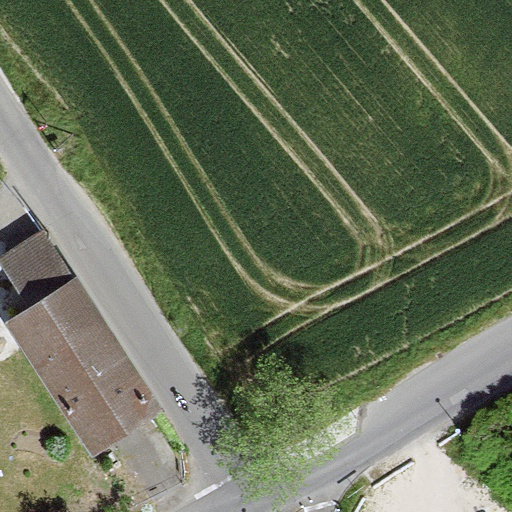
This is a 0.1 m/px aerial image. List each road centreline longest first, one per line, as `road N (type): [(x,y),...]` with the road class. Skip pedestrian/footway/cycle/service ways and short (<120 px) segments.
road 1 (unclassified): [(0,105),(247,500)]
road 2 (tertiary): [(511,346),(321,459)]
